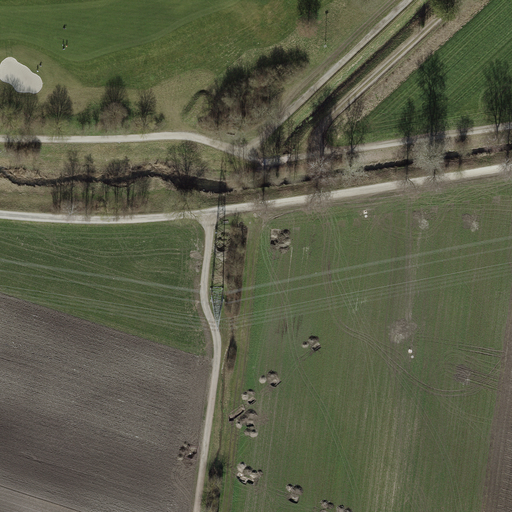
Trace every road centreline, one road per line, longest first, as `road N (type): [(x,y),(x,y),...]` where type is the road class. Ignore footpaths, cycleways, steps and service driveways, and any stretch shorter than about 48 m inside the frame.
road 1 (track): [(0,137),(183,136),(265,161),(511,125)]
road 2 (track): [(0,213),(86,221),(208,212),(511,166)]
road 3 (track): [(197,511),(217,361),(204,293),(208,212)]
road 4 (track): [(246,153),(409,0)]
road 5 (track): [(459,0),(323,124),(310,155)]
